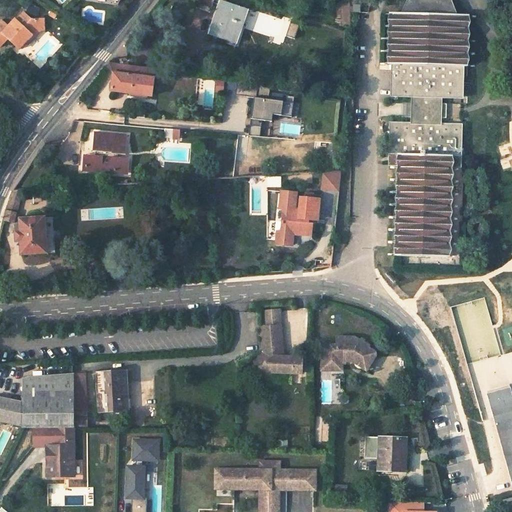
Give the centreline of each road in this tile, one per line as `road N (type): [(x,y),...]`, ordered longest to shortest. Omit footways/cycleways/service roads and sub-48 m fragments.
road 1 (residential): [(0,309),(286,286),(353,292),(406,325),(431,362),(478,511)]
road 2 (secondary): [(145,0),(0,186)]
